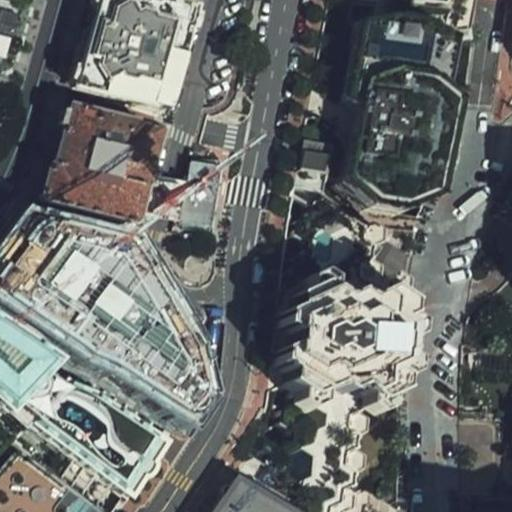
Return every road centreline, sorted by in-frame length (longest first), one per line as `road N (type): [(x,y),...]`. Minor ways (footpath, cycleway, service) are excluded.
road 1 (residential): [(242,296),(179,293),(150,243),(218,0)]
road 2 (residential): [(242,296),(249,191),(290,0)]
road 3 (residential): [(161,511),(211,432),(242,296)]
road 4 (tertiary): [(0,186),(64,0)]
